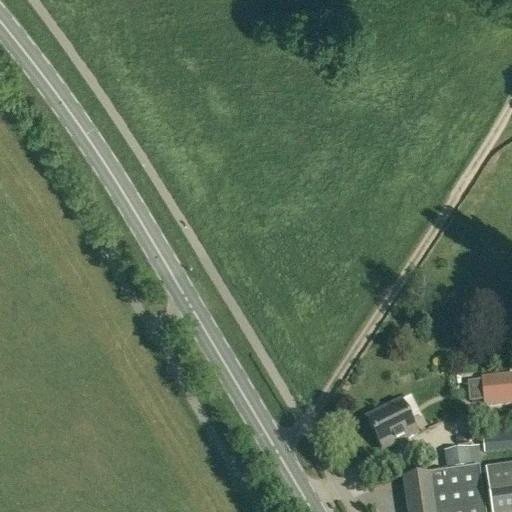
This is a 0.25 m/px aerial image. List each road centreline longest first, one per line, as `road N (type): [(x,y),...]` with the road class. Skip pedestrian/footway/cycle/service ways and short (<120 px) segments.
road 1 (secondary): [(312,511),(108,169),(0,22)]
road 2 (track): [(276,452),(304,425),(511,104)]
